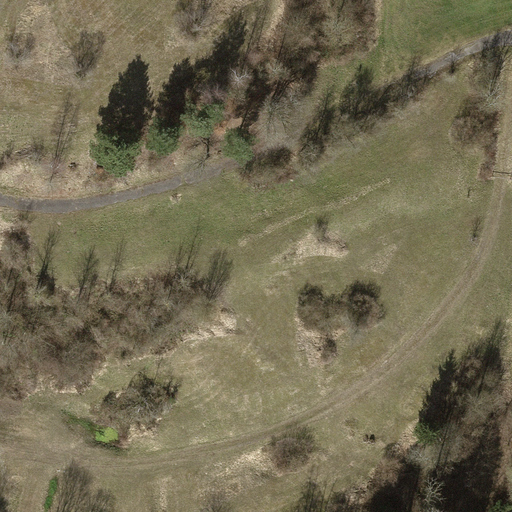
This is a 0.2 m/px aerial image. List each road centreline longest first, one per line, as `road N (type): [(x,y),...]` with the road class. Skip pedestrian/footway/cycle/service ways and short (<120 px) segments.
road 1 (track): [(0,448),(98,473),(229,455),(343,408),(471,293),(497,227),(511,135)]
road 2 (track): [(511,44),(187,184),(97,208),(24,210),(0,200)]
